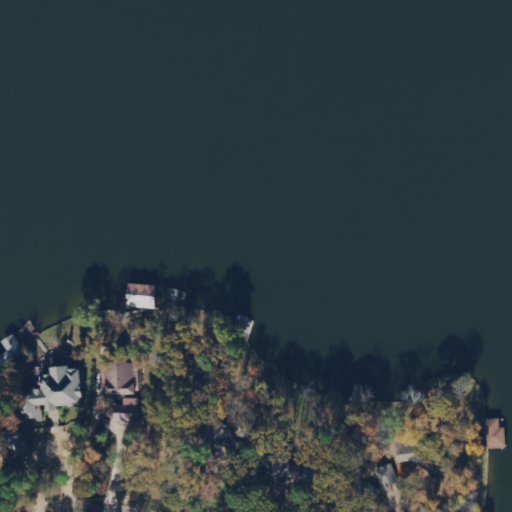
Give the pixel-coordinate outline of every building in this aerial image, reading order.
[(0,369),(8,364),(0,350),(0,369)] [(103,362),(104,370),(105,395),(136,394),(134,361),(103,362)] [(85,406),(82,369),(72,369),(72,365),(53,367),(53,375),(45,375),(46,390),(25,392),(27,420),(41,418),(40,406),(48,405),(49,409),(85,406)] [(508,448),(507,428),(502,428),(502,419),(487,420),(488,448),(508,448)] [(31,453),(23,428),(8,433),(16,458),(31,453)] [(428,443),(400,442),(400,461),(427,462),(428,443)] [(401,483),(395,464),(379,470),(385,489),(401,483)]
